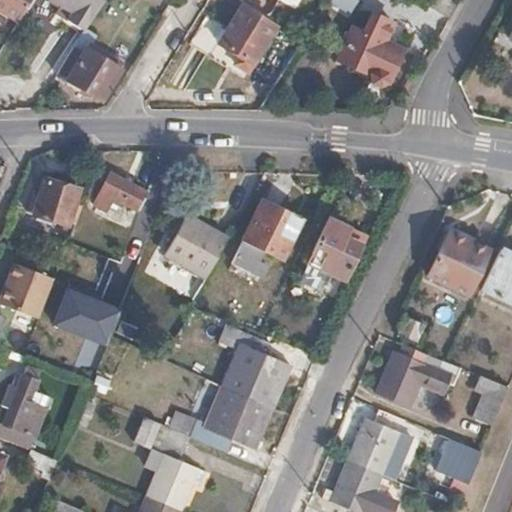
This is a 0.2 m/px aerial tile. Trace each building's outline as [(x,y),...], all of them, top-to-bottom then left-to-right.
[(0,0),(0,7),(20,19),(31,0),(0,0)] [(58,0),(89,20),(101,0),(58,0)] [(441,14),(449,19),(457,3),(452,0),(423,0),(422,2),(441,14)] [(228,25),(206,13),(191,38),(210,51),(217,41),(239,55),(236,59),(249,68),(275,26),(241,4),(228,25)] [(388,79),(402,48),(384,40),(393,21),(371,11),(362,30),(353,25),(337,57),(369,72),(370,84),(379,87),(388,79)] [(431,32),(439,36),(449,19),(441,14),(431,32)] [(54,28),(37,57),(54,68),(72,39),(54,28)] [(84,28),(57,72),(100,99),(120,69),(88,50),(94,41),(97,37),(84,28)] [(210,51),(191,38),(188,43),(208,55),(210,51)] [(88,50),(120,69),(124,61),(94,41),(88,50)] [(158,101),(154,95),(147,100),(151,106),(158,101)] [(108,176),(97,170),(87,195),(97,200),(108,176)] [(110,174),(108,176),(97,200),(95,206),(108,213),(115,200),(137,210),(145,193),(110,174)] [(71,223),(76,224),(82,207),(76,205),(80,191),(45,180),(38,198),(34,197),(28,212),(70,227),(71,223)] [(282,258),(303,221),(264,202),(235,262),(262,276),(267,266),(259,261),(264,250),(282,258)] [(213,278),(233,238),(191,216),(170,256),(213,278)] [(352,231),(331,221),(309,264),(345,281),(362,245),(348,239),(352,231)] [(450,234),(428,278),(467,298),(490,254),(450,234)] [(511,254),(502,250),(483,290),(511,300),(511,254)] [(0,307),(37,324),(53,283),(12,268),(0,300),(0,307)] [(120,309),(67,288),(53,325),(106,346),(120,309)] [(426,324),(407,317),(400,335),(418,342),(426,324)] [(241,393),(274,406),(290,367),(266,357),(271,345),(242,332),(237,344),(257,353),(241,393)] [(447,394),(451,386),(458,364),(449,360),(404,343),(399,354),(393,352),(376,394),(410,406),(421,384),(447,394)] [(457,388),(466,367),(458,364),(451,386),(457,388)] [(3,425),(33,437),(44,407),(30,401),(41,373),(26,367),(17,387),(10,384),(2,405),(9,407),(3,425)] [(494,425),(511,384),(487,375),(480,390),(488,392),(477,418),(494,425)] [(260,437),(274,406),(241,393),(223,436),(207,430),(209,425),(197,421),(190,437),(227,452),(231,440),(256,449),(260,437)] [(366,418),(349,459),(384,474),(401,433),(366,418)] [(190,437),(152,422),(142,447),(151,450),(144,466),(158,472),(148,496),(181,510),(191,486),(197,470),(179,462),(190,437)] [(469,482),(483,450),(449,436),(437,467),(469,482)] [(268,440),(260,437),(256,449),(263,451),(268,440)] [(28,454),(26,469),(51,471),(53,457),(28,454)] [(384,474),(349,459),(335,494),(331,503),(352,511),(394,511),(399,501),(376,492),(384,474)] [(197,470),(191,486),(202,489),(208,474),(197,470)] [(322,499),(331,503),(335,494),(326,491),(322,499)] [(180,511),(181,510),(148,496),(141,511),(78,511),(79,511),(47,499),(39,511),(180,511)]
